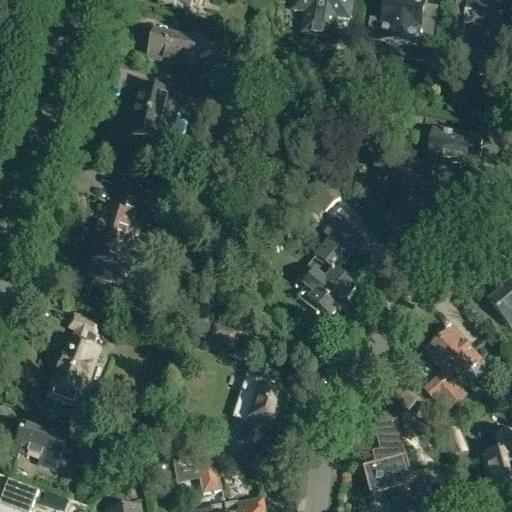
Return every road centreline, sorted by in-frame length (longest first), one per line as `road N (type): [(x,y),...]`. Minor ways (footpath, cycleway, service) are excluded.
road 1 (residential): [(316,511),(325,439),(371,352),(511,223)]
road 2 (unclassified): [(0,271),(71,0)]
